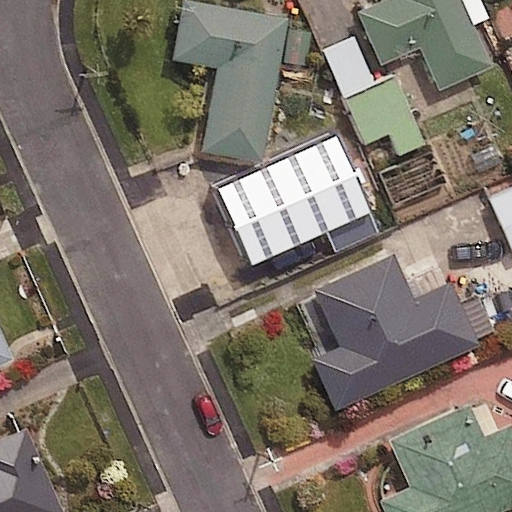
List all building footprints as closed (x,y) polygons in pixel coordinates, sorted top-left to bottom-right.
[(280,8),(228,0),(174,0),(166,51),(207,57),(194,140),(258,149),(280,8)] [(463,0),(362,0),(355,3),(376,49),(412,33),(432,78),(487,53),(463,0)] [(339,91),(371,77),(349,29),(317,43),(339,91)] [(371,77),(339,91),(359,137),(384,126),(394,148),(418,137),(388,69),(371,77)] [(304,167),(215,205),(242,266),(330,227),(304,167)] [(511,248),(511,179),(485,191),(510,249),(511,248)] [(333,336),(299,352),(324,405),(470,337),(442,278),(411,292),(388,244),(307,282),(333,336)] [(406,477),(377,490),(387,511),(465,511),(511,490),(511,435),(488,385),(385,433),(406,477)] [(0,511),(49,511),(58,509),(20,421),(0,430),(0,511)]
